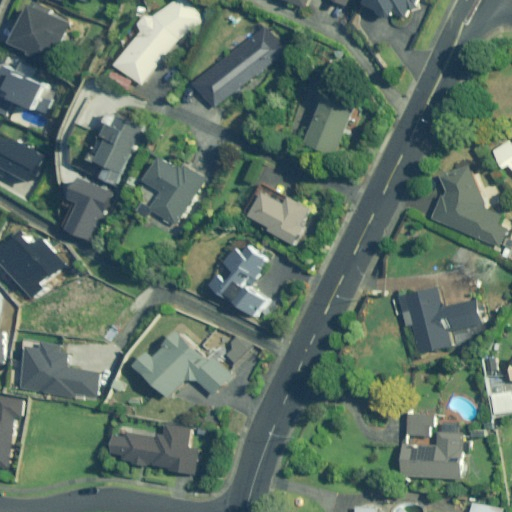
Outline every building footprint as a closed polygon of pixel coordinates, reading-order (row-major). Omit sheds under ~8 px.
[(70,21),(49,11),(50,8),(32,0),(12,41),(31,51),(30,54),(41,59),(60,47),(61,46),(62,46),(63,46),(64,45),(65,45),(66,44),(66,43),(67,43),(68,42),(69,41),(69,40),(70,40),(70,39),(70,38),(71,37),(71,36),(72,35),(72,34),(72,33),(72,32),(72,31),(72,30),(72,29),(72,28),(72,27),(72,26),(72,25),(71,24),(70,21)] [(142,22),(145,31),(118,65),(119,66),(111,80),(130,91),(136,79),(143,84),(177,40),(204,21),(189,0),(177,0),(157,17),(149,15),(142,22)] [(372,0),(371,3),(385,10),(385,11),(385,12),(385,13),(386,13),(386,14),(387,15),(388,15),(388,16),(389,16),(390,16),(391,17),(392,17),(393,16),(394,16),(395,16),(396,15),(397,14),(398,13),(398,12),(408,18),(414,7),(417,9),(421,0),(372,0)] [(210,58),(216,66),(196,82),(214,105),(284,49),(266,26),(224,60),(218,52),(210,58)] [(47,84),(35,79),(27,95),(39,101),(47,84)] [(195,83),(187,80),(181,98),(189,101),(195,83)] [(361,100),(333,88),(308,143),(337,155),(361,100)] [(120,183),(149,125),(126,114),(125,116),(116,112),(111,122),(114,124),(109,135),(114,138),(102,161),(111,166),(106,175),(120,183)] [(511,166),(511,141),(498,150),(510,168),(511,166)] [(187,163),(182,170),(166,158),(149,181),(165,193),(154,208),(177,225),(210,180),(187,163)] [(503,218),(505,215),(491,209),(490,205),(499,201),(493,187),(484,190),(474,164),(445,176),(450,191),(448,196),(446,195),(436,218),(501,246),(511,222),(503,218)] [(256,215),(275,227),(273,229),(297,245),(309,227),(304,224),(314,209),(295,196),(290,203),(272,191),(256,215)] [(265,266),(271,259),(254,244),(246,253),(240,248),(229,261),(243,274),(235,284),(224,274),(215,285),(233,301),(238,297),(241,300),(239,301),(257,317),(271,301),(253,285),(268,269),(265,266)] [(484,332),(482,325),(487,325),(482,301),(448,307),(444,288),(395,298),(398,315),(408,313),(411,327),(418,325),(423,353),(455,347),(452,330),(472,327),(474,334),(484,332)] [(174,396),(190,380),(205,381),(218,395),(237,376),(214,353),(211,356),(186,331),(173,345),(174,346),(163,357),(157,352),(143,366),(148,371),(174,396)] [(257,344),(239,336),(234,341),(235,350),(230,355),(238,364),(257,344)] [(511,393),(497,395),(498,413),(511,412),(511,393)] [(0,466),(14,468),(17,433),(25,434),(28,399),(4,397),(3,411),(0,411),(0,466)] [(412,444),(408,443),(407,477),(466,479),(468,434),(443,433),(442,444),(429,444),(430,435),(434,435),(434,425),(439,425),(439,413),(413,413),(412,444)] [(151,467),(151,464),(160,465),(160,467),(175,468),(174,472),(200,474),(202,449),(193,449),(195,427),(172,425),(171,435),(163,434),(163,436),(131,433),(130,438),(120,437),(118,452),(128,453),(127,459),(137,460),(137,465),(151,467)] [(507,511),(508,508),(477,503),(475,511),(507,511)]
